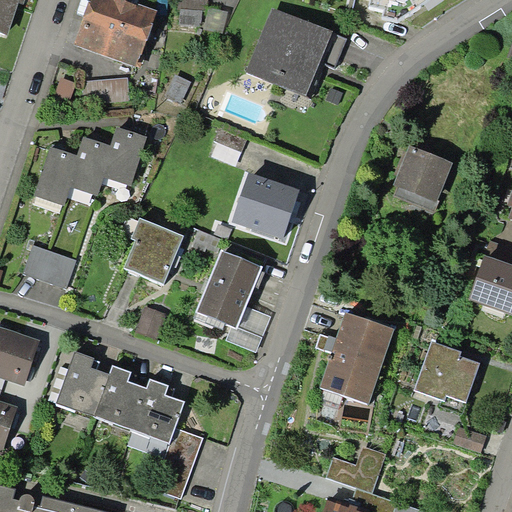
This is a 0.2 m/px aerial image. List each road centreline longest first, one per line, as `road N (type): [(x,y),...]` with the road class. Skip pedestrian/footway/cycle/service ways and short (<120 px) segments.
road 1 (residential): [(495,0),(448,26),(383,81),(347,154),(266,387)]
road 2 (residential): [(266,387),(0,307)]
road 3 (residential): [(54,0),(0,167)]
road 4 (residential): [(266,387),(235,511)]
